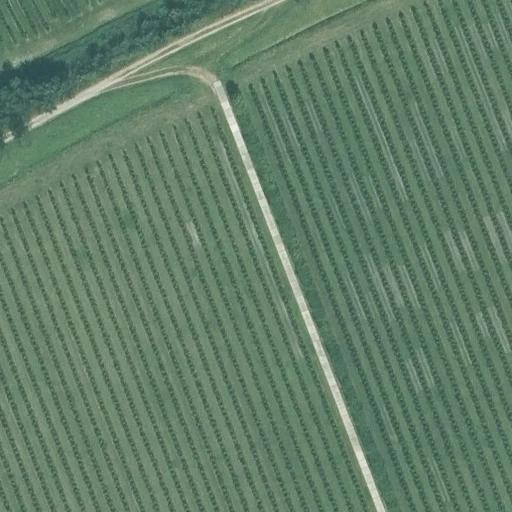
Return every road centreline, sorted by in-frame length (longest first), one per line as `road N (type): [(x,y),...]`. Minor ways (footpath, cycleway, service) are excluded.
road 1 (track): [(0,145),(186,42),(289,0)]
road 2 (track): [(216,82),(163,73),(87,97)]
road 3 (track): [(216,82),(218,57),(306,0)]
